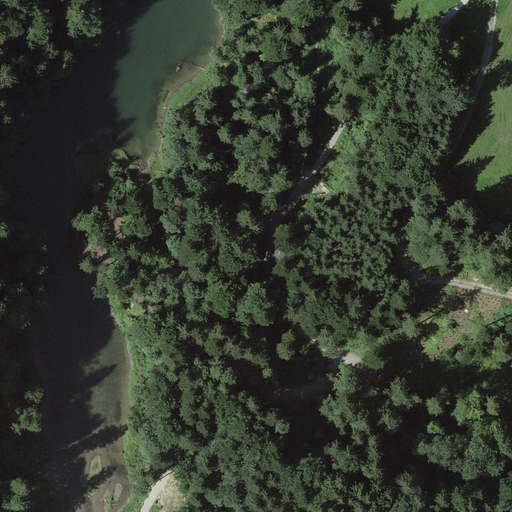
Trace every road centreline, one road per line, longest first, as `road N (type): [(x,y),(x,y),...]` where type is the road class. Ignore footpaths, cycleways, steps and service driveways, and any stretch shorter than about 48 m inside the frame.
road 1 (track): [(302,182),(371,65),(465,0)]
road 2 (track): [(327,351),(289,318),(269,276),(272,228),(302,182)]
road 3 (track): [(188,358),(182,422),(145,511)]
road 4 (track): [(316,383),(269,388),(219,347),(188,358)]
road 5 (track): [(202,347),(101,251)]
